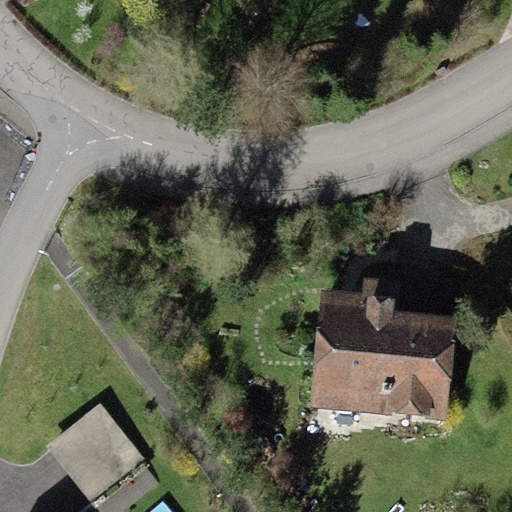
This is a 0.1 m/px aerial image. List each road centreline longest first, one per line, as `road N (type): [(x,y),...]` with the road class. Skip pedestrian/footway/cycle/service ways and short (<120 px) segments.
road 1 (residential): [(511,82),(389,142),(312,166),(232,166),(86,117)]
road 2 (residential): [(86,117),(12,267),(0,309)]
